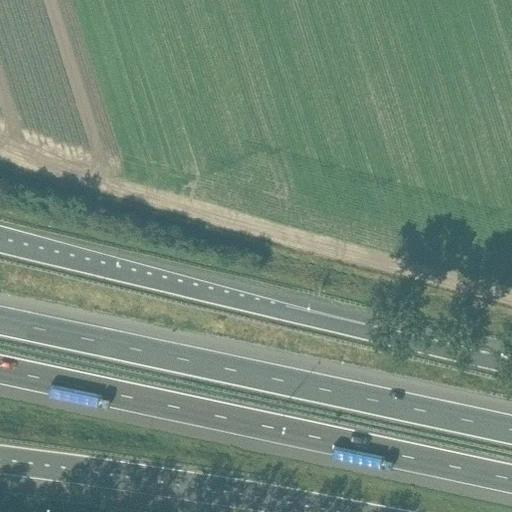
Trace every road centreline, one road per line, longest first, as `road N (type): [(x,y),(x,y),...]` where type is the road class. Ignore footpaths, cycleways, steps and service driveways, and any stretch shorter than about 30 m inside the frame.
road 1 (motorway): [(511,365),(0,243)]
road 2 (motorway): [(0,368),(511,479)]
road 3 (motorway): [(511,431),(0,322)]
road 4 (motorway): [(0,451),(372,511)]
